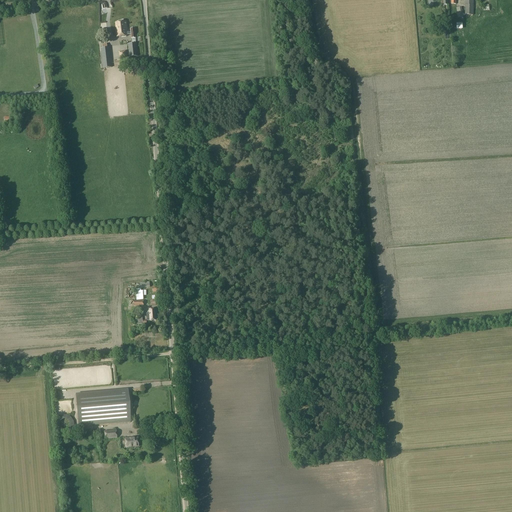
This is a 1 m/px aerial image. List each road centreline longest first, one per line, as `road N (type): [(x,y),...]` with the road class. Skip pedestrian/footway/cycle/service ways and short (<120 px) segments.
road 1 (unclassified): [(186,511),(143,0)]
road 2 (track): [(0,368),(173,353)]
